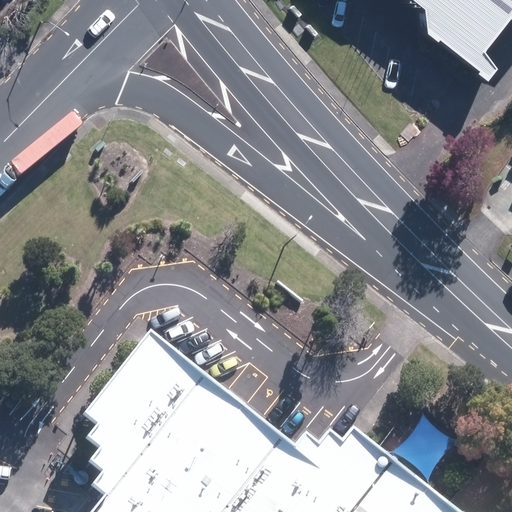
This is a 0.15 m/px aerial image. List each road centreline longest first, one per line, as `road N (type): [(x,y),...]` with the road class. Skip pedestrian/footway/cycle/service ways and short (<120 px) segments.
road 1 (secondary): [(385,214),(164,101),(73,76)]
road 2 (secondary): [(385,214),(198,0)]
road 3 (secondary): [(511,336),(385,214)]
road 4 (unknown): [(361,0),(466,115)]
